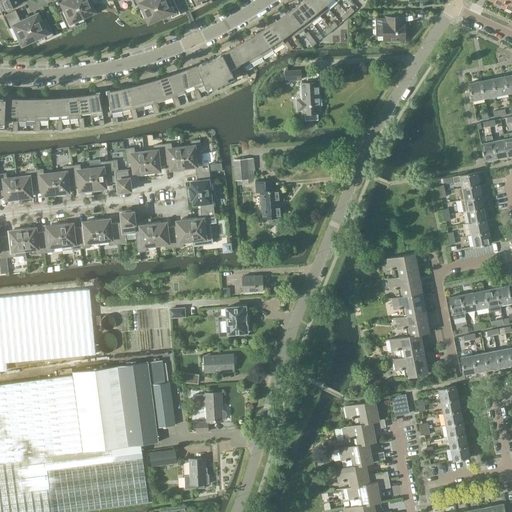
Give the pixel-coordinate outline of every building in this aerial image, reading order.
[(21,2),(20,0),(0,0),(0,10),(1,12),(21,2)] [(74,21),(83,17),(75,0),(68,0),(62,3),(65,9),(60,12),(68,29),(76,25),(74,21)] [(75,0),(83,17),(94,11),(89,0),(75,0)] [(141,4),(149,22),(161,17),(153,0),(132,0),(135,6),(141,4)] [(153,0),(161,17),(170,12),(172,17),(180,14),(174,0),(153,0)] [(312,22),(320,16),(307,0),(303,0),(298,4),(312,22)] [(307,0),(320,16),(329,9),(321,0),(307,0)] [(321,0),(329,9),(329,8),(326,5),(331,0),(321,0)] [(511,0),(506,0),(503,6),(506,7),(505,8),(511,11),(511,10),(511,0)] [(303,29),(312,22),(298,4),(289,11),(303,29)] [(346,12),(349,15),(354,11),(351,7),(346,12)] [(14,26),(22,44),(34,39),(26,20),(21,22),(15,10),(3,15),(9,29),(14,26)] [(294,36),(303,29),(289,11),(281,17),(294,36)] [(349,15),(346,12),(341,16),(344,20),(349,15)] [(45,40),(54,36),(46,18),(40,21),(37,14),(26,20),(34,39),(43,35),(45,40)] [(405,39),(405,37),(407,36),(406,32),(405,30),(404,23),(402,23),(402,16),(388,17),(388,18),(376,18),(376,35),(384,35),(384,39),(405,39)] [(294,36),(281,17),(274,21),(273,20),(270,22),(284,43),(281,39),(291,32),(294,36)] [(273,50),(283,44),(284,43),(270,22),(266,24),(267,26),(261,30),(273,50)] [(329,26),(332,30),(338,26),(334,22),(329,26)] [(332,30),(329,26),(324,31),(327,35),(332,30)] [(253,33),(250,35),(262,57),(263,56),(273,50),(261,30),(254,35),(253,33)] [(304,35),(308,40),(312,37),(308,32),(304,35)] [(251,63),(262,57),(250,35),(246,37),(247,39),(240,43),(251,63)] [(308,40),(312,46),(317,43),(312,37),(308,40)] [(251,63),(240,43),(231,48),(239,64),(249,59),(251,63)] [(230,68),(239,64),(231,48),(222,52),(234,78),(234,77),(230,68)] [(213,87),(234,78),(222,52),(221,53),(222,54),(198,65),(197,64),(206,87),(211,85),(213,87)] [(206,87),(197,64),(187,68),(195,89),(198,88),(205,85),(206,87)] [(193,90),(195,95),(200,93),(198,88),(195,89),(187,68),(177,71),(185,93),(186,93),(184,88),(193,85),(195,89),(193,90)] [(300,70),(285,71),(286,80),(301,79),(300,70)] [(175,97),(177,96),(185,93),(177,71),(168,75),(175,97)] [(168,75),(158,78),(165,100),(173,97),(174,102),(179,101),(177,96),(175,97),(168,75)] [(492,78),(496,95),(508,93),(504,76),(492,78)] [(158,78),(148,81),(154,103),(157,102),(165,100),(158,78)] [(492,78),(481,80),(484,97),(496,95),(492,78)] [(472,100),(484,97),(481,80),(469,83),(472,100)] [(157,102),(154,103),(148,81),(138,84),(144,106),(152,104),(153,109),(158,107),(157,102)] [(318,119),(317,112),(320,112),(318,82),(301,83),(302,98),(296,99),(296,111),(302,111),(302,113),(305,113),(305,120),(318,119)] [(144,106),(138,84),(128,86),(133,109),(135,108),(144,106)] [(135,108),(133,109),(128,86),(118,88),(122,111),(130,109),(132,114),(137,113),(135,108)] [(122,111),(118,88),(107,91),(110,108),(121,106),(122,111)] [(99,92),(88,94),(92,116),(103,115),(99,92)] [(91,116),(92,116),(88,94),(78,95),(81,118),(81,113),(91,111),(91,116)] [(78,118),(79,123),(84,122),(83,118),(81,118),(78,95),(68,96),(70,119),(78,118)] [(70,119),(68,96),(57,97),(59,115),(69,114),(70,119)] [(13,120),(13,125),(18,126),(18,121),(15,121),(16,97),(6,97),(4,125),(5,125),(5,115),(15,116),(15,121),(13,120)] [(15,121),(18,121),(26,121),(26,98),(16,97),(15,121)] [(37,121),(40,121),(48,120),(47,97),(37,98),(37,121)] [(48,115),(59,115),(57,97),(47,97),(48,120),(48,115)] [(35,121),(35,126),(40,126),(40,121),(37,121),(37,98),(26,98),(26,121),(35,121)] [(504,138),(493,141),(496,158),(508,155),(504,138)] [(181,147),(184,169),(191,168),(191,166),(192,166),(197,166),(196,161),(202,160),(200,139),(190,140),(191,146),(181,147)] [(484,160),(496,158),(493,141),(481,143),(484,160)] [(171,143),(162,144),(165,165),(170,164),(171,169),(175,168),(176,168),(176,170),(184,169),(181,147),(172,148),(171,143)] [(154,150),(144,152),(147,173),(155,173),(154,171),(155,171),(160,170),(159,165),(165,165),(162,144),(153,145),(154,150)] [(147,173),(144,152),(135,153),(134,147),(125,148),(127,169),(128,169),(133,169),(134,173),(138,173),(139,173),(140,174),(147,173)] [(233,160),(235,180),(237,180),(237,185),(248,184),(248,179),(254,179),(253,170),(254,170),(254,158),(233,160)] [(129,189),(131,189),(128,169),(127,169),(118,170),(117,160),(108,161),(111,182),(116,181),(117,191),(119,190),(119,192),(129,191),(129,189)] [(111,182),(108,161),(99,162),(100,167),(90,168),(93,190),(100,189),(100,188),(101,188),(101,187),(105,187),(105,182),(111,182)] [(93,190),(90,168),(81,170),(80,164),(71,165),(74,186),(79,185),(80,190),(83,190),(85,190),(85,191),(93,190)] [(53,173),(56,195),(63,194),(63,192),(65,192),(69,191),(68,187),(74,186),(71,165),(62,166),(63,172),(53,173)] [(34,170),(37,191),(42,190),(43,194),(46,194),(48,194),(48,196),(56,195),(53,173),(44,174),(43,168),(34,170)] [(31,191),(37,191),(34,170),(25,171),(26,176),(16,177),(19,199),(27,198),(26,197),(28,196),(32,196),(31,191)] [(461,182),(462,187),(479,184),(477,171),(460,175),(460,176),(452,177),(454,183),(461,182)] [(0,173),(0,194),(5,194),(6,199),(10,198),(10,199),(11,198),(11,200),(19,199),(16,177),(7,178),(6,173),(0,173)] [(200,209),(201,209),(214,208),(213,201),(215,201),(216,200),(216,198),(216,196),(216,195),(215,193),(214,192),(210,193),(209,181),(211,180),(210,173),(196,175),(197,181),(191,182),(192,187),(190,187),(191,199),(193,198),(194,204),(200,203),(200,209)] [(263,217),(268,217),(268,219),(269,222),(271,223),(275,222),(277,221),(278,219),(278,216),(280,216),(278,190),(272,190),(271,181),(256,182),(256,192),(261,191),(263,217)] [(465,199),(482,196),(479,184),(462,187),(465,199)] [(462,212),(467,211),(484,208),(482,196),(465,199),(460,200),(462,212)] [(202,218),(203,218),(203,223),(210,222),(210,223),(215,222),(214,208),(201,209),(202,218)] [(469,223),(486,219),(484,208),(467,211),(469,223)] [(126,232),(135,231),(136,231),(133,211),(131,211),(131,210),(121,211),(122,212),(120,213),(121,222),(115,223),(118,244),(127,243),(126,232)] [(197,217),(190,218),(192,240),(193,245),(212,243),(210,223),(210,222),(203,223),(203,218),(202,218),(198,219),(197,217)] [(109,245),(118,244),(115,223),(110,224),(109,219),(105,220),(105,219),(104,219),(104,218),(96,219),(99,241),(108,239),(109,245)] [(178,226),(172,226),(175,247),(183,246),(183,241),(192,240),(190,218),(182,219),(182,221),(181,221),(177,221),(178,226)] [(84,227),(78,227),(81,248),(90,247),(89,242),(99,241),(96,219),(89,220),(89,221),(87,221),(87,222),(84,222),(84,227)] [(469,223),(472,234),(489,231),(486,219),(469,223)] [(166,249),(175,247),(172,226),(166,227),(166,223),(162,223),(161,223),(160,221),(153,222),(155,244),(165,243),(166,249)] [(67,222),(59,223),(62,245),(71,244),(72,249),(81,248),(78,227),(73,228),(72,223),(69,224),(67,224),(67,222)] [(146,245),(155,244),(153,222),(145,223),(145,225),(140,226),(141,230),(136,231),(135,231),(137,252),(147,251),(146,245)] [(47,231),(42,232),(44,253),(53,252),(52,246),(62,245),(59,223),(52,224),(52,226),(50,226),(47,227),(47,231)] [(10,235),(5,236),(7,257),(16,256),(15,250),(25,249),(22,227),(15,228),(15,230),(13,230),(13,231),(10,231),(10,235)] [(35,254),(44,253),(42,232),(36,232),(35,228),(32,228),(30,228),(30,227),(22,227),(25,249),(35,248),(35,254)] [(489,231),(472,234),(474,246),(491,243),(489,231)] [(393,278),(418,273),(414,253),(385,259),(387,270),(395,268),(396,274),(393,275),(393,278)] [(396,294),(397,297),(422,292),(418,273),(393,278),(388,279),(391,290),(398,288),(399,294),(396,294)] [(266,275),(262,275),(242,276),(243,290),(263,290),(262,283),(266,283),(266,275)] [(222,276),(192,278),(193,288),(223,286),(222,276)] [(497,287),(500,304),(511,302),(511,301),(509,285),(497,287)] [(488,307),(500,304),(497,287),(485,290),(488,307)] [(0,370),(6,370),(6,362),(95,354),(89,289),(0,297),(0,370)] [(476,309),(488,307),(485,290),(473,292),(476,309)] [(401,317),(426,312),(422,292),(397,297),(392,298),(394,309),(402,308),(403,313),(400,314),(401,317)] [(465,312),(476,309),(473,292),(461,295),(465,312)] [(465,312),(461,295),(449,297),(452,314),(465,312)] [(245,306),(226,307),(228,333),(247,332),(245,306)] [(184,308),(170,309),(171,317),(185,316),(184,308)] [(404,336),(420,333),(429,332),(426,312),(401,317),(396,318),(398,329),(406,327),(407,333),(404,334),(404,336)] [(398,355),(399,358),(424,353),(420,333),(404,336),(391,339),(393,350),(400,349),(402,355),(398,355)] [(511,364),(511,363),(509,347),(497,349),(500,367),(511,364)] [(500,367),(497,349),(485,352),(488,369),(500,367)] [(488,369),(485,352),(473,354),(477,371),(488,369)] [(424,353),(399,358),(394,359),(397,370),(404,369),(405,374),(402,375),(403,378),(427,373),(424,353)] [(477,371),(473,354),(461,357),(464,374),(477,371)] [(234,370),(233,355),(205,357),(205,371),(234,370)] [(170,382),(165,383),(162,360),(73,371),(73,374),(0,383),(0,511),(73,511),(148,502),(141,444),(159,442),(157,427),(175,424),(170,382)] [(439,389),(441,401),(458,397),(456,385),(439,389)] [(208,422),(208,421),(210,423),(214,423),(215,421),(223,421),(223,419),(224,419),(226,417),(227,415),(227,413),(226,411),(224,410),(222,410),(221,393),(206,393),(206,394),(193,395),(194,408),(207,407),(208,422)] [(393,397),(397,416),(411,413),(408,395),(393,397)] [(443,413),(460,409),(458,397),(441,401),(443,413)] [(360,424),(380,420),(376,400),(346,406),(349,418),(359,416),(360,424)] [(443,413),(446,424),(463,421),(460,409),(443,413)] [(357,445),(370,442),(377,441),(374,430),(387,427),(386,419),(380,420),(360,424),(343,427),(346,439),(355,437),(357,445)] [(448,436),(465,433),(463,421),(446,424),(448,436)] [(196,422),(196,432),(208,431),(208,422),(196,422)] [(448,436),(450,448),(467,445),(465,433),(448,436)] [(354,466),(367,463),(386,460),(384,451),(372,454),(370,442),(357,445),(340,448),(342,460),(352,458),(354,466)] [(450,448),(453,460),(470,457),(467,445),(450,448)] [(175,450),(149,453),(151,466),(176,463),(175,450)] [(207,476),(206,476),(205,458),(190,458),(191,484),(199,484),(199,485),(201,487),(207,487),(210,483),(209,477),(207,476)] [(350,487),(390,479),(388,471),(369,475),(367,463),(354,466),(337,469),(339,481),(349,479),(350,487)] [(361,505),(377,502),(384,501),(382,489),(391,487),(390,479),(350,487),(347,487),(350,499),(360,497),(361,505)] [(392,511),(388,511),(379,511),(377,502),(361,505),(344,508),(344,511),(392,511)] [(505,511),(504,502),(492,505),(493,511),(505,511)]
